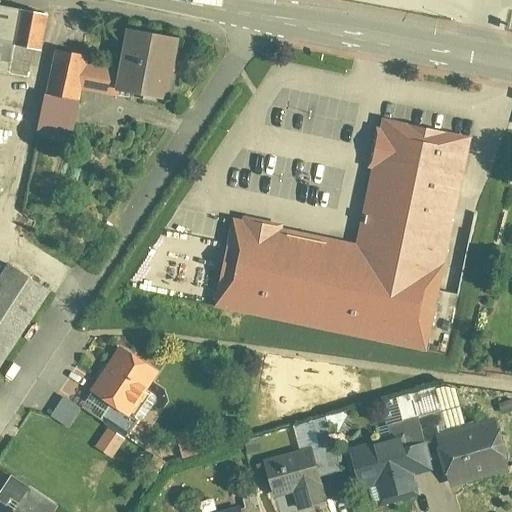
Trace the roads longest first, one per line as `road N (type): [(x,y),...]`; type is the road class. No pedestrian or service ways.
road 1 (tertiary): [(266,22),(511,67)]
road 2 (residential): [(0,430),(115,262)]
road 3 (residential): [(192,136),(266,22)]
